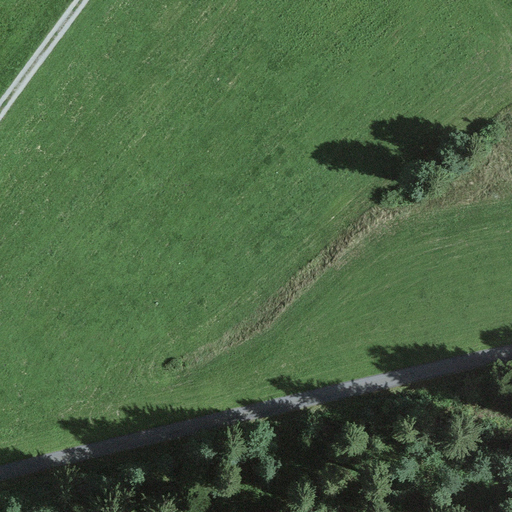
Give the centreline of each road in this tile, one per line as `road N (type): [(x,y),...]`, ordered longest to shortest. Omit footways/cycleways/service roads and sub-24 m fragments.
road 1 (unclassified): [(511,351),(0,476)]
road 2 (track): [(0,112),(82,0)]
